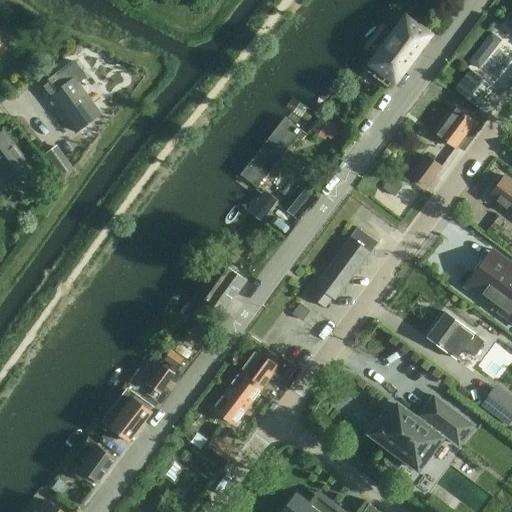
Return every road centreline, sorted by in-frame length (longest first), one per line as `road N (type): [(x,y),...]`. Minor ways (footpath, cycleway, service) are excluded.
road 1 (unclassified): [(479,0),(99,511)]
road 2 (residential): [(207,511),(511,105)]
